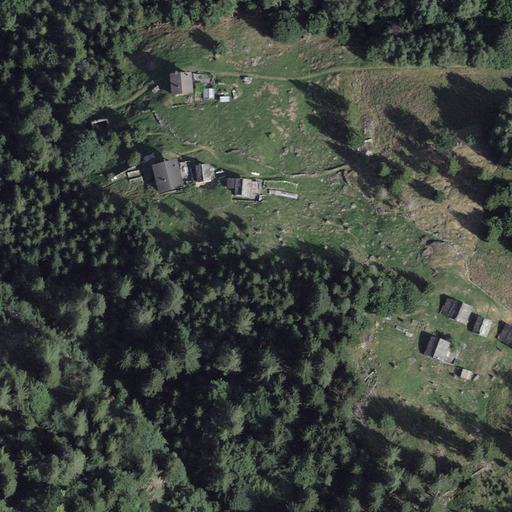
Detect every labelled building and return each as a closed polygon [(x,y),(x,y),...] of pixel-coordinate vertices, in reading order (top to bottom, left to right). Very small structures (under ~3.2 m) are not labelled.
[(191,74),(169,77),(172,97),(194,94),(191,74)] [(178,162),(151,168),(157,194),(184,187),(178,162)] [(210,167),(196,168),(198,185),(212,183),(210,167)] [(263,184),(228,180),(227,189),(235,190),(234,198),(261,201),(263,184)] [(472,311),(446,300),(439,315),(466,326),(472,311)] [(494,324),(477,318),(472,333),(488,339),(494,324)] [(511,327),(506,324),(497,338),(511,346),(511,327)] [(451,347),(431,339),(424,357),(444,365),(451,347)]
